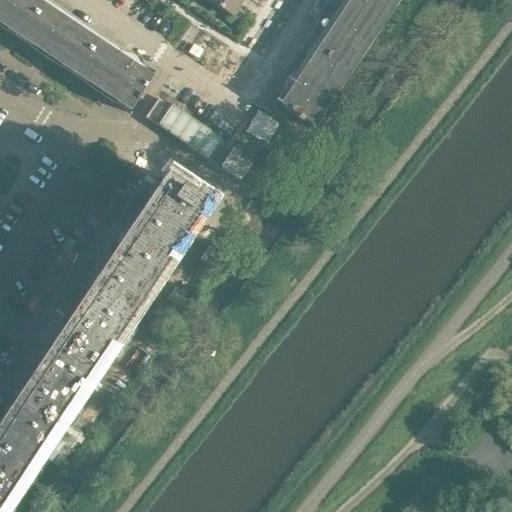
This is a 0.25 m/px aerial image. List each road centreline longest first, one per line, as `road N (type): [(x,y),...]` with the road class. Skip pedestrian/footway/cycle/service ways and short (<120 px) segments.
road 1 (unclassified): [(305,511),(511,254)]
road 2 (residential): [(315,0),(240,107),(82,0)]
road 3 (unknown): [(0,348),(21,361),(120,220)]
road 4 (residential): [(76,133),(71,163),(0,274)]
